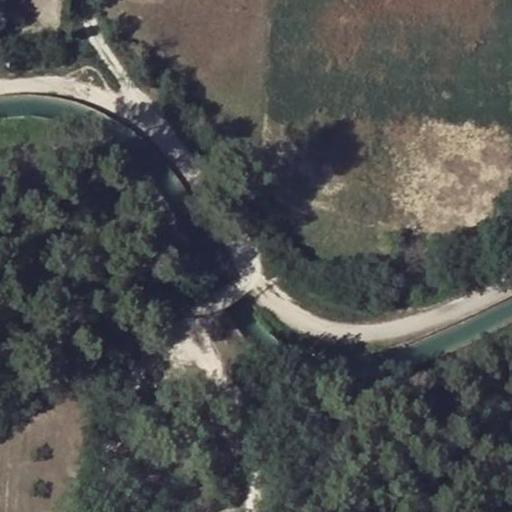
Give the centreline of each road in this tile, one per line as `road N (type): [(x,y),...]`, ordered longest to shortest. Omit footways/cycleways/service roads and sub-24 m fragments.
road 1 (track): [(511,285),(449,313),(319,334),(254,279),(209,195),(144,123),(72,95),(0,86)]
road 2 (track): [(250,511),(193,323),(254,279)]
road 3 (track): [(144,123),(91,0)]
